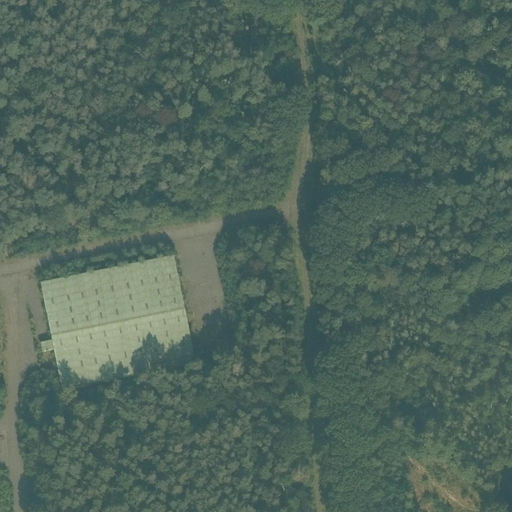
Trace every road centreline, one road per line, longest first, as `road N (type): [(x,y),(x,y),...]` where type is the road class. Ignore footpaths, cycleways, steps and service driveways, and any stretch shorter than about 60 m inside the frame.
road 1 (track): [(314,0),(324,138),(317,203)]
road 2 (track): [(317,203),(511,162)]
